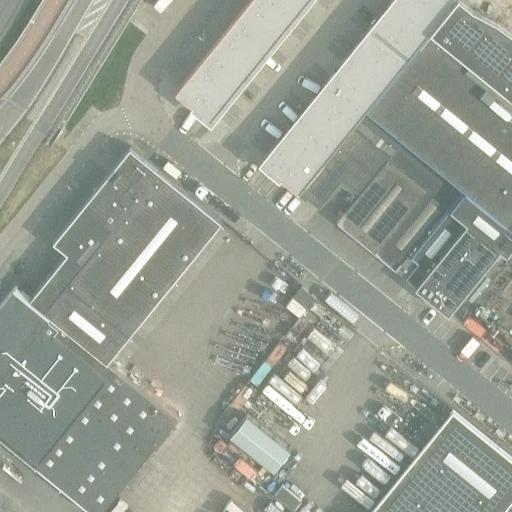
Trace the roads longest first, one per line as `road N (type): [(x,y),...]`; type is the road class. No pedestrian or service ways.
road 1 (unclassified): [(511,418),(168,137),(149,112)]
road 2 (tertiary): [(0,196),(118,0)]
road 3 (unclassified): [(0,251),(90,141),(149,112)]
road 4 (tertiary): [(85,0),(0,122)]
road 5 (unclassified): [(149,112),(149,60),(199,0)]
